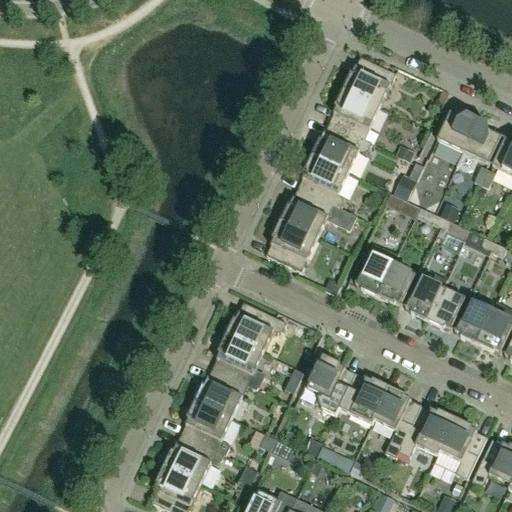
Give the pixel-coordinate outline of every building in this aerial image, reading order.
[(380,112),(396,78),(361,62),(353,79),(351,78),(343,94),(380,112)] [(364,145),(365,144),(380,112),(343,94),(335,111),(337,112),(329,128),(364,145)] [(463,157),(478,125),(468,120),(463,123),(450,117),(437,145),(463,157)] [(489,169),(502,142),(489,136),(489,130),(478,125),(463,157),(457,170),(469,175),(473,173),(477,163),(489,169)] [(369,154),(370,153),(372,148),(365,144),(364,145),(329,128),(321,144),(319,143),(312,160),(349,178),(359,156),(361,156),(363,157),(365,156),(366,156),(368,155),(369,154)] [(511,179),(511,146),(505,143),(492,171),(511,179)] [(409,166),(413,156),(399,150),(395,159),(409,166)] [(338,199),(349,178),(312,160),(304,177),(306,178),(298,194),(333,210),(333,211),(341,215),(341,213),(343,210),(343,209),(343,207),(343,205),(343,204),(342,202),(340,201),(338,199)] [(417,184),(423,171),(416,167),(410,181),(417,184)] [(491,185),(494,178),(481,172),(478,179),(491,185)] [(405,179),(395,199),(407,205),(417,184),(410,181),(405,179)] [(488,192),(491,185),(478,179),(474,186),(488,192)] [(341,215),(333,211),(333,210),(298,194),(290,210),(288,209),(280,226),(318,243),(327,225),(350,236),(357,221),(341,213),(341,215)] [(407,205),(395,199),(391,198),(385,211),(401,218),(407,205)] [(445,210),(440,221),(445,223),(454,227),(459,216),(445,210)] [(417,220),(441,231),(445,223),(440,221),(421,212),(417,220)] [(445,223),(441,231),(437,240),(445,244),(448,238),(465,246),(470,235),(454,227),(445,223)] [(302,277),(318,243),(280,226),(272,242),(274,243),(266,260),(302,277)] [(491,255),(495,247),(483,242),(479,250),(491,255)] [(507,252),(495,247),(491,255),(503,261),(507,252)] [(398,259),(375,250),(357,289),(362,292),(361,294),(378,302),(393,269),(398,259)] [(401,310),(416,280),(393,269),(378,302),(394,310),(395,308),(401,310)] [(447,284),(427,275),(423,283),(421,282),(406,313),(412,316),(411,318),(427,325),(443,293),(447,284)] [(341,290),(329,284),(324,294),(336,300),(341,290)] [(451,334),(465,303),(443,293),(427,325),(444,333),(445,331),(451,334)] [(477,349),(493,316),(471,306),(456,337),(462,339),(461,341),(477,349)] [(284,333),(285,332),(287,328),(244,307),(236,324),(234,323),(226,340),(263,358),(274,336),(275,336),(277,337),(278,336),(280,336),(281,335),(283,334),(284,333)] [(500,358),(511,333),(511,313),(497,307),(493,316),(477,349),(494,357),(495,355),(500,358)] [(256,373),(263,358),(226,340),(218,357),(220,358),(213,374),(248,391),(257,395),(265,377),(256,373)] [(346,397),(355,378),(339,370),(340,368),(323,360),(308,393),(320,399),(318,404),(322,413),(336,420),(339,413),(341,409),(346,397)] [(232,423),(248,391),(213,374),(205,390),(203,389),(195,406),(232,423)] [(295,374),(287,390),(296,394),(303,378),(295,374)] [(374,425),(390,392),(373,384),(372,386),(355,378),(346,397),(341,409),(339,413),(372,429),(375,425),(374,425)] [(401,451),(421,410),(410,405),(411,404),(405,402),(406,400),(390,392),(374,425),(375,425),(396,435),(385,457),(396,462),(397,460),(397,461),(399,456),(401,451)] [(222,445),(232,423),(195,406),(187,422),(189,423),(181,440),(217,456),(224,459),(225,460),(229,451),(227,447),(222,445)] [(401,451),(399,456),(410,462),(415,450),(438,460),(440,456),(455,423),(439,415),(438,417),(432,414),(432,415),(421,410),(401,451)] [(451,476),(467,483),(487,441),(471,433),(472,431),(455,423),(440,456),(451,461),(448,468),(451,476)] [(222,465),(223,463),(224,459),(217,456),(181,440),(174,456),(172,455),(164,471),(201,489),(211,467),(213,468),(214,468),(216,468),(218,468),(219,467),(221,466),(222,465)] [(311,442),(304,456),(316,461),(322,448),(311,442)] [(511,490),(511,487),(511,449),(510,449),(509,451),(503,448),(494,467),(483,462),(472,486),(483,491),(489,479),(510,489),(511,490)] [(316,463),(348,477),(354,464),(322,450),(316,463)] [(349,476),(361,482),(367,470),(355,465),(349,476)] [(314,467),(309,476),(317,480),(322,470),(314,467)] [(162,511),(190,511),(201,489),(164,471),(156,488),(158,489),(150,506),(162,511)] [(292,511),(296,503),(280,496),(278,500),(272,503),(259,496),(251,511),(292,511)] [(385,511),(391,501),(380,496),(373,511),(385,511)] [(315,511),(296,503),(292,511),(315,511)]
